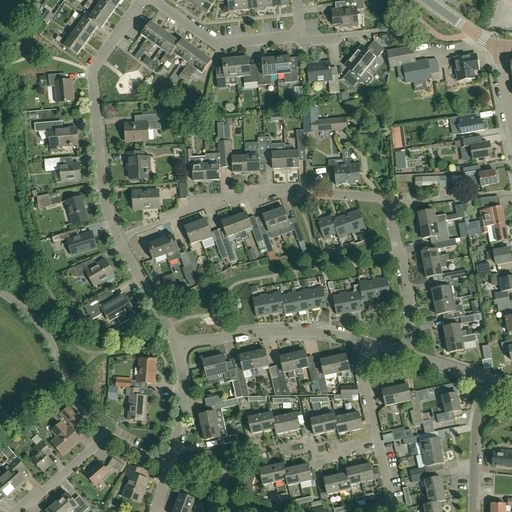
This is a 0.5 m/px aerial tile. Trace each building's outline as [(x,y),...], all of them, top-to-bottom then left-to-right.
[(108,19),(115,9),(102,0),(101,0),(98,6),(90,0),(89,0),(87,4),(108,19)] [(122,0),(102,0),(115,9),(122,0)] [(216,0),(200,0),(196,7),(206,14),(216,0)] [(241,10),(239,0),(227,0),(228,12),(241,10)] [(253,9),(252,0),(239,0),(241,10),(253,9)] [(265,8),(263,0),(252,0),(253,9),(265,8)] [(356,10),(364,9),(363,0),(345,2),(346,9),(332,10),(333,25),(340,25),(340,28),(355,26),(354,16),(357,16),(356,10)] [(108,19),(87,4),(84,8),(92,14),(88,19),(98,26),(101,29),(108,19)] [(98,26),(88,19),(85,17),(81,23),(72,17),(70,21),(91,36),(98,26)] [(91,36),(70,21),(67,25),(75,31),(71,36),(84,46),(91,36)] [(145,51),(161,29),(151,22),(141,35),(147,40),(141,48),(145,51)] [(161,50),(171,36),(161,29),(145,51),(149,54),(155,46),(161,50)] [(77,56),(84,46),(71,36),(67,42),(58,36),(55,40),(77,56)] [(167,62),(180,43),(171,36),(161,50),(166,54),(161,62),(165,65),(167,62)] [(183,61),(192,48),(182,40),(180,43),(167,62),(171,65),(177,57),(183,61)] [(361,46),(353,56),(369,69),(384,51),(374,42),(367,51),(361,46)] [(407,84),(432,79),(428,60),(416,62),(413,47),(387,52),(390,68),(403,66),(407,84)] [(187,76),(202,55),(192,48),(183,61),(188,65),(182,73),(187,76)] [(212,62),(202,55),(187,76),(191,79),(197,71),(203,75),(212,62)] [(454,59),(456,70),(478,67),(477,55),(454,59)] [(366,73),(369,69),(353,56),(345,66),(351,71),(343,80),(354,88),(358,83),(359,84),(362,84),(368,77),(368,74),(366,73)] [(222,60),(223,66),(216,67),(218,89),(226,88),(226,85),(238,84),(237,78),(235,59),(233,59),(233,57),(225,58),(225,60),(222,60)] [(290,57),(276,58),(277,76),(284,75),(285,84),(298,83),(297,69),(291,70),(290,57)] [(249,69),(248,58),(235,59),(237,78),(243,78),(244,84),(258,82),(257,73),(256,69),(249,69)] [(277,76),(276,58),(262,60),(263,73),(257,73),(258,82),(258,87),(271,85),(270,76),(277,76)] [(331,94),(340,93),(338,78),(332,79),(331,63),(308,66),(310,83),(329,81),(331,94)] [(479,70),(478,67),(456,70),(458,82),(474,79),(473,71),(479,70)] [(57,103),(74,102),(72,81),(66,81),(66,75),(49,76),(50,87),(56,87),(57,103)] [(485,122),(483,122),(482,120),(475,121),(474,115),(450,119),(451,126),(453,136),(461,134),(462,135),(484,130),(486,129),(488,128),(487,122),(485,122)] [(151,131),(161,130),(161,116),(142,117),(143,125),(126,126),(126,142),(148,141),(148,130),(151,130),(151,131)] [(346,120),(334,121),(334,132),(347,131),(346,120)] [(334,132),(334,121),(318,122),(319,133),(334,132)] [(36,133),(39,132),(40,134),(42,140),(50,139),(51,148),(78,146),(76,128),(56,130),(56,123),(35,124),(36,133)] [(230,125),(224,125),(224,129),(225,156),(226,168),(233,168),(231,142),(230,125)] [(397,128),(398,150),(408,150),(406,127),(397,128)] [(225,156),(224,129),(219,129),(219,139),(216,139),(217,143),(219,143),(220,169),(226,168),(225,156)] [(304,148),(304,136),(303,136),(303,135),(297,135),(297,142),(298,142),(298,151),(305,150),(305,148),(304,148)] [(273,171),(286,170),(285,146),(273,147),(272,138),(265,139),(265,152),(272,152),(272,155),(273,171)] [(489,143),(484,144),(483,138),(473,139),(459,142),(461,154),(467,153),(467,155),(472,154),(473,160),(492,157),(489,143)] [(259,164),(266,163),(265,152),(265,139),(258,139),(259,151),(252,151),(251,151),(246,151),(246,157),(245,157),(246,173),(259,173),(259,164)] [(299,169),(298,153),(293,153),(292,147),(286,147),(286,146),(285,146),(286,170),(299,169)] [(194,182),(207,182),(206,156),(205,156),(205,158),(193,158),(192,150),(185,151),(186,164),(193,164),(194,182)] [(408,152),(399,153),(400,172),(409,172),(408,152)] [(131,180),(148,179),(147,158),(143,158),(143,154),(127,155),(128,167),(130,167),(131,180)] [(220,181),(219,165),(219,160),(212,160),(212,156),(206,156),(207,182),(220,181)] [(246,173),(245,157),(233,158),(234,174),(246,173)] [(60,159),(45,160),(46,171),(60,170),(61,183),(81,181),(80,164),(60,166),(60,159)] [(345,178),(343,161),(330,162),(331,176),(336,176),(337,187),(350,186),(349,178),(345,178)] [(350,161),(343,161),(345,178),(349,178),(350,186),(361,185),(359,166),(351,167),(350,161)] [(479,166),(463,170),(466,186),(472,185),(472,182),(480,180),(482,187),(497,184),(495,171),(481,174),(479,166)] [(416,187),(440,186),(440,188),(446,188),(446,186),(464,185),(464,176),(415,178),(416,187)] [(134,210),(159,209),(158,191),(133,192),(134,210)] [(39,210),(53,206),(50,195),(37,197),(39,210)] [(73,224),(88,219),(81,197),(66,202),(73,224)] [(502,208),(496,209),(495,198),(482,199),(482,207),(490,206),(491,210),(484,212),(485,218),(476,220),(471,227),(471,228),(466,228),(467,231),(481,229),(487,227),(494,226),(505,224),(502,208)] [(458,220),(464,218),(462,206),(455,207),(458,220)] [(290,226),(284,209),(274,212),(280,230),(282,235),(294,231),(292,227),(290,226)] [(359,211),(346,216),(353,235),(359,233),(358,231),(365,229),(365,230),(366,230),(359,211)] [(447,221),(446,215),(436,217),(434,211),(418,214),(421,227),(437,223),(445,222),(447,221)] [(280,230),(274,212),(263,216),(266,226),(258,229),(267,252),(271,262),(279,260),(278,258),(276,258),(268,237),(270,236),(271,239),(282,235),(280,230)] [(246,214),(234,218),(242,240),(248,238),(245,232),(252,229),(246,214)] [(353,235),(346,216),(333,221),(337,236),(339,240),(346,237),(345,236),(351,234),(352,235),(353,235)] [(337,236),(333,221),(331,217),(317,222),(324,241),(331,238),(330,236),(337,234),(337,236)] [(243,242),(242,240),(234,218),(230,220),(228,218),(223,220),(223,222),(222,223),(228,238),(234,236),(237,244),(243,242)] [(210,234),(205,220),(195,224),(202,241),(203,245),(215,241),(212,234),(210,234)] [(447,234),(446,228),(445,222),(437,223),(421,227),(423,239),(431,238),(432,244),(444,242),(456,240),(456,239),(448,240),(447,234)] [(202,241),(195,224),(184,228),(191,245),(202,241)] [(508,240),(505,224),(494,226),(497,242),(508,240)] [(298,244),(304,242),(298,225),(292,227),(294,231),(298,244)] [(488,233),(487,227),(481,229),(467,231),(468,236),(488,233)] [(267,252),(258,229),(253,231),(257,244),(258,243),(261,250),(260,250),(261,254),(267,252)] [(72,256),(97,248),(91,232),(74,238),(71,231),(51,237),(54,245),(67,240),(72,256)] [(173,236),(160,241),(166,256),(168,262),(180,258),(184,268),(190,266),(186,254),(186,253),(181,255),(173,236)] [(233,252),(228,240),(222,242),(227,254),(233,252)] [(457,246),(456,240),(444,242),(445,248),(457,246)] [(166,256),(160,241),(147,245),(153,260),(166,256)] [(227,254),(222,242),(222,241),(216,243),(222,260),(228,258),(227,254)] [(439,256),(438,249),(421,252),(424,266),(445,261),(450,260),(449,255),(439,256)] [(496,265),(511,262),(509,249),(493,252),(494,252),(487,254),(488,262),(495,260),(496,265)] [(186,254),(190,266),(192,271),(199,268),(192,252),(186,254)] [(90,261),(74,268),(79,278),(87,274),(95,287),(114,276),(105,260),(93,267),(90,261)] [(447,267),(445,261),(424,266),(426,278),(443,275),(441,268),(447,267)] [(480,277),(491,275),(489,263),(477,265),(480,277)] [(444,275),(446,282),(468,277),(467,271),(444,275)] [(162,279),(164,285),(175,281),(173,274),(162,279)] [(511,276),(501,278),(500,274),(490,276),(492,287),(500,286),(501,292),(495,294),(496,300),(508,298),(507,291),(511,290),(511,276)] [(453,300),(450,287),(469,283),(471,296),(479,295),(475,276),(468,277),(446,282),(432,284),(433,290),(434,296),(431,297),(432,304),(453,300)] [(387,278),(373,280),(377,300),(391,297),(387,278)] [(377,300),(373,280),(359,283),(359,286),(363,302),(377,300)] [(363,302),(359,286),(354,287),(355,292),(346,293),(350,313),(365,310),(363,302)] [(323,288),(309,290),(313,310),(327,307),(323,288)] [(313,310),(309,290),(295,293),(299,313),(313,310)] [(284,313),(281,296),(281,293),(267,295),(271,315),(284,313)] [(299,313),(295,293),(281,296),(284,313),(284,315),(299,313)] [(350,313),(346,293),(333,296),(336,316),(350,313)] [(105,295),(90,303),(84,307),(91,321),(105,313),(109,321),(118,316),(123,324),(136,317),(123,295),(110,303),(105,295)] [(271,315),(267,295),(253,298),(256,318),(271,315)] [(511,302),(510,302),(509,298),(508,298),(496,300),(494,301),(495,305),(497,305),(498,312),(504,311),(509,335),(511,334),(511,314),(511,309),(511,308),(511,302)] [(455,312),(453,300),(432,304),(433,310),(436,311),(437,316),(455,312)] [(459,312),(460,318),(475,315),(474,309),(459,312)] [(475,322),(474,320),(483,318),(482,314),(475,315),(460,318),(461,325),(475,322)] [(466,330),(461,331),(460,325),(444,328),(446,340),(475,335),(467,336),(466,330)] [(465,351),(463,344),(470,343),(471,345),(477,343),(475,335),(446,340),(449,354),(465,351)] [(485,361),(491,360),(489,346),(482,347),(485,361)] [(265,351),(253,353),(258,376),(264,375),(263,368),(269,366),(265,351)] [(305,352),(293,355),(297,375),(303,374),(302,370),(309,368),(305,352)] [(252,378),(258,376),(253,353),(248,355),(247,353),(241,354),(241,356),(240,356),(241,358),(240,359),(241,363),(242,362),(244,372),(250,371),(252,378)] [(243,398),(238,376),(234,359),(226,361),(224,355),(214,358),(218,376),(223,375),(224,379),(228,378),(230,382),(233,382),(237,399),(243,398)] [(297,375),(293,355),(280,358),(284,374),(288,373),(289,380),(298,378),(297,375)] [(346,356),(333,359),(337,374),(338,378),(343,377),(342,373),(350,371),(346,356)] [(218,376),(214,358),(203,361),(207,379),(218,376)] [(337,374),(333,359),(320,362),(324,377),(337,374)] [(154,384),(155,361),(140,360),(139,377),(136,376),(136,383),(154,384)] [(486,365),(489,372),(498,368),(495,361),(486,365)] [(283,397),(278,377),(276,368),(270,369),(272,382),(275,397),(283,397)] [(320,392),(318,381),(315,369),(309,371),(314,394),(320,392)] [(249,398),(244,374),(238,376),(243,398),(249,398)] [(289,397),(284,376),(278,377),(283,397),(289,397)] [(328,391),(325,379),(318,381),(320,392),(321,392),(321,396),(342,395),(340,390),(334,392),(333,389),(328,391)] [(119,387),(131,388),(132,381),(119,380),(116,380),(116,387),(118,388),(118,387),(119,387)] [(411,401),(409,393),(407,385),(395,388),(398,404),(411,401)] [(108,397),(118,397),(118,388),(116,387),(109,387),(108,397)] [(144,421),(146,396),(139,396),(140,389),(128,388),(127,396),(130,396),(128,420),(144,421)] [(398,404),(395,388),(382,391),(385,407),(398,404)] [(453,413),(461,411),(457,394),(442,398),(446,414),(436,416),(438,424),(455,420),(453,413)] [(206,406),(215,404),(224,402),(222,396),(205,400),(206,406)] [(318,403),(318,398),(311,398),(311,403),(312,403),(314,414),(315,415),(317,414),(318,412),(317,411),(320,410),(318,403)] [(239,405),(237,399),(224,402),(215,404),(217,410),(239,405)] [(423,423),(418,402),(411,403),(413,411),(410,412),(413,425),(414,425),(416,429),(422,429),(421,424),(423,423)] [(60,414),(61,415),(70,425),(74,429),(82,422),(69,407),(60,414)] [(217,419),(216,412),(200,416),(202,428),(225,423),(224,417),(217,419)] [(275,429),(273,419),(272,413),(260,416),(263,432),(275,429)] [(297,413),(285,416),(289,432),(301,430),(297,413)] [(359,413),(347,416),(350,432),(362,430),(359,413)] [(337,431),(335,419),(334,414),(322,417),(326,433),(337,431)] [(67,430),(67,429),(70,425),(61,415),(57,419),(62,424),(53,432),(58,438),(52,443),(63,455),(79,441),(68,429),(67,430)] [(263,432),(260,416),(248,418),(252,434),(263,432)] [(289,432),(285,416),(273,419),(275,429),(276,435),(289,432)] [(350,432),(347,416),(335,419),(337,431),(338,435),(350,432)] [(326,433),(322,417),(310,420),(314,436),(326,433)] [(221,437),(220,430),(226,429),(225,423),(202,428),(205,441),(221,437)] [(393,441),(406,438),(405,431),(391,434),(393,441)] [(225,444),(238,441),(237,435),(223,438),(225,444)] [(47,458),(52,454),(37,436),(32,440),(37,447),(34,450),(38,454),(31,460),(43,473),(53,464),(47,458)] [(404,446),(419,443),(418,436),(403,439),(404,446)] [(420,443),(423,455),(442,451),(439,439),(420,443)] [(26,468),(14,456),(6,446),(0,451),(9,460),(8,461),(8,463),(10,466),(5,470),(12,477),(8,480),(17,491),(26,483),(19,475),(26,468)] [(444,464),(442,451),(423,455),(426,468),(444,464)] [(511,452),(501,451),(501,453),(494,453),(493,466),(511,467),(511,452)] [(120,473),(124,466),(112,459),(108,465),(109,466),(105,469),(99,463),(86,475),(95,485),(109,473),(113,469),(120,473)] [(287,481),(285,470),(283,464),(271,466),(275,483),(287,481)] [(308,464),(297,467),(300,484),(312,481),(308,464)] [(370,464),(358,467),(362,483),(374,481),(370,464)] [(141,503),(148,481),(139,477),(141,471),(130,466),(125,480),(131,482),(126,498),(141,503)] [(275,483),(271,466),(259,469),(263,486),(275,483)] [(300,484),(297,467),(285,470),(287,481),(288,486),(300,484)] [(362,483),(358,467),(346,470),(347,474),(350,486),(362,483)] [(410,471),(411,477),(426,474),(425,468),(410,471)] [(350,486),(347,474),(335,476),(339,493),(351,490),(350,486)] [(339,493),(335,476),(324,479),(327,495),(339,493)] [(440,478),(428,481),(424,481),(427,493),(443,489),(440,478)] [(17,491),(8,480),(4,484),(0,479),(0,491),(7,499),(17,491)] [(445,502),(443,489),(427,493),(429,505),(440,503),(445,502)] [(67,494),(57,504),(64,511),(84,511),(89,509),(81,499),(75,504),(67,494)] [(376,503),(374,494),(365,496),(367,505),(376,503)] [(180,495),(176,506),(192,511),(202,511),(203,511),(193,507),(196,500),(180,495)] [(367,505),(365,496),(356,498),(357,503),(361,506),(367,505)] [(441,511),(440,503),(429,505),(423,506),(424,511),(441,511)]
